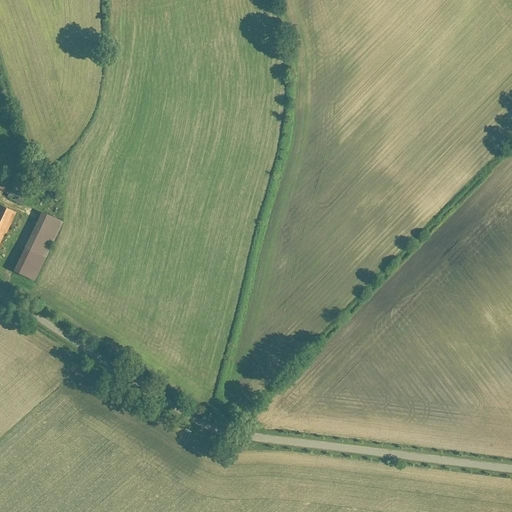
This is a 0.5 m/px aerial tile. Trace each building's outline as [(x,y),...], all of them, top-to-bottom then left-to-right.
[(51,171),(36,192),(48,200),(63,179),(51,171)] [(0,177),(0,192),(3,194),(8,182),(0,177)] [(3,196),(19,206),(28,190),(13,181),(3,196)] [(0,208),(0,241),(13,215),(0,208)] [(40,214),(21,250),(43,261),(61,224),(40,214)] [(24,256),(14,277),(30,285),(40,264),(24,256)]
